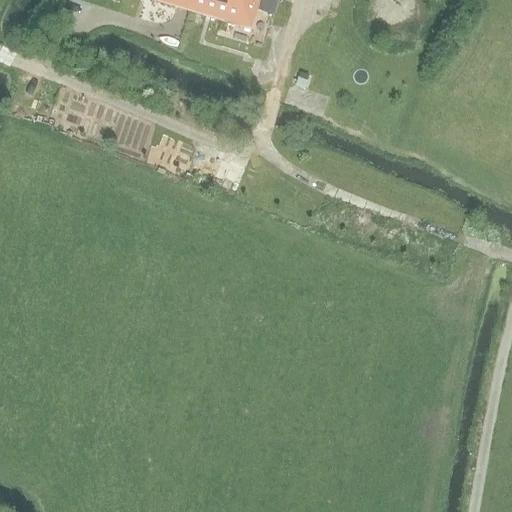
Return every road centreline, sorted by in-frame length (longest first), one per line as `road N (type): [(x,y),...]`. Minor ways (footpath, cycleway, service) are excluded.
road 1 (track): [(511,257),(313,184),(257,142)]
road 2 (track): [(511,321),(473,511)]
